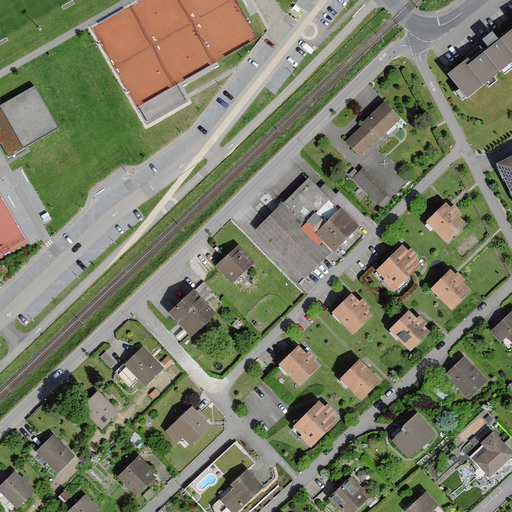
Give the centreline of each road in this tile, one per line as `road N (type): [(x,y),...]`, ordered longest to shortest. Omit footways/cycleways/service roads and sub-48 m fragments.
road 1 (residential): [(132,303),(382,57),(419,44)]
road 2 (residential): [(465,145),(215,393)]
road 3 (residential): [(511,283),(267,511)]
road 4 (residential): [(0,430),(132,303)]
road 5 (residential): [(240,423),(145,511)]
road 6 (residential): [(132,303),(215,393)]
